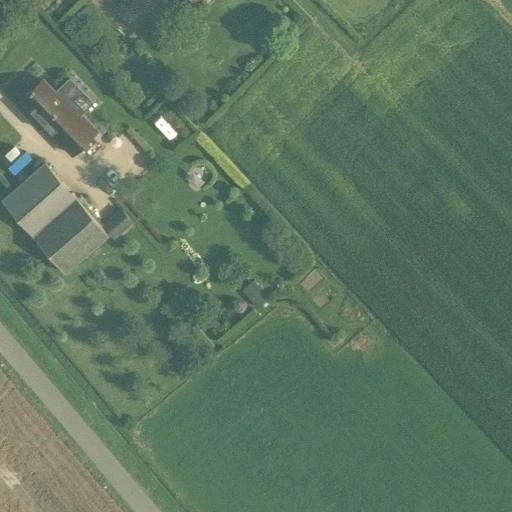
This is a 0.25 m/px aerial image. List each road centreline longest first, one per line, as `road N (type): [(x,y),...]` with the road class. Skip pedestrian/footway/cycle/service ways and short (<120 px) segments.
road 1 (residential): [(144,511),(0,341)]
road 2 (track): [(297,0),(451,160)]
